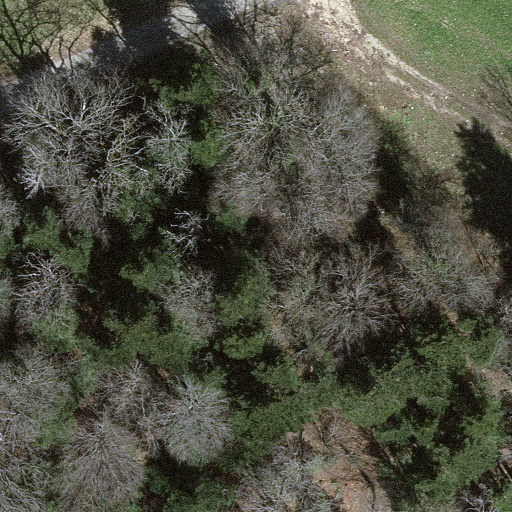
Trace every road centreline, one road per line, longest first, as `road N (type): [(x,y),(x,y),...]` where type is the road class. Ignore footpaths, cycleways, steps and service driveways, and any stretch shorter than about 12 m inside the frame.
road 1 (track): [(237,0),(0,100)]
road 2 (track): [(323,0),(367,57),(511,136)]
